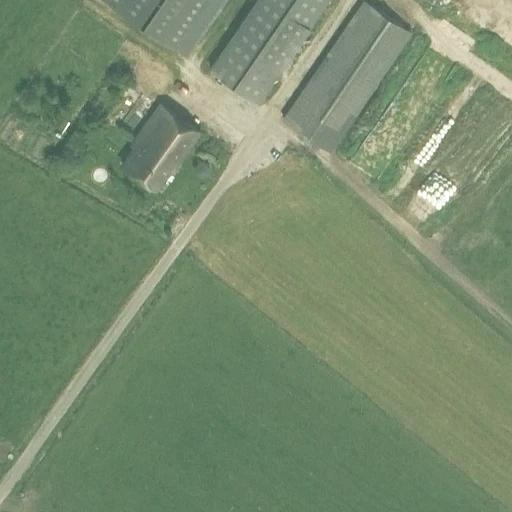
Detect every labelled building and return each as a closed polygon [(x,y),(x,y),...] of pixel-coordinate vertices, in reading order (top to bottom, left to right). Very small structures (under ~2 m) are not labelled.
[(109,0),(187,52),(222,0),(109,0)] [(258,0),(211,69),(258,101),(327,0),(258,0)] [(511,0),(499,0),(496,35),(511,37),(511,0)] [(365,1),(285,119),(331,151),(411,32),(365,1)] [(487,88),(460,61),(440,80),(468,107),(487,88)] [(222,104),(230,94),(211,81),(204,91),(222,104)] [(199,129),(160,102),(130,145),(133,147),(122,163),(156,186),(169,167),(172,169),(199,129)] [(448,109),(423,144),(438,155),(463,120),(448,109)] [(403,145),(415,132),(401,119),(390,132),(403,145)] [(424,151),(412,170),(420,175),(432,156),(424,151)] [(469,203),(481,213),(497,194),(484,184),(469,203)]
